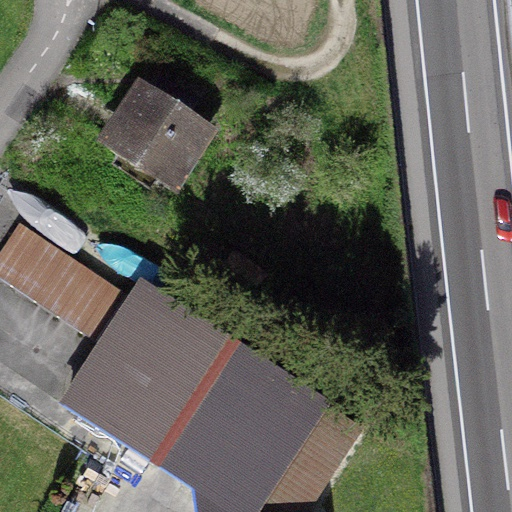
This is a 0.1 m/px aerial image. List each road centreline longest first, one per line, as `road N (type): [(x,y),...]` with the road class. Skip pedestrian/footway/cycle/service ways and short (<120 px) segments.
road 1 (motorway): [(455,0),(511,511)]
road 2 (track): [(147,0),(286,69),(310,67),(335,50),(341,0)]
road 3 (residential): [(0,116),(74,0)]
